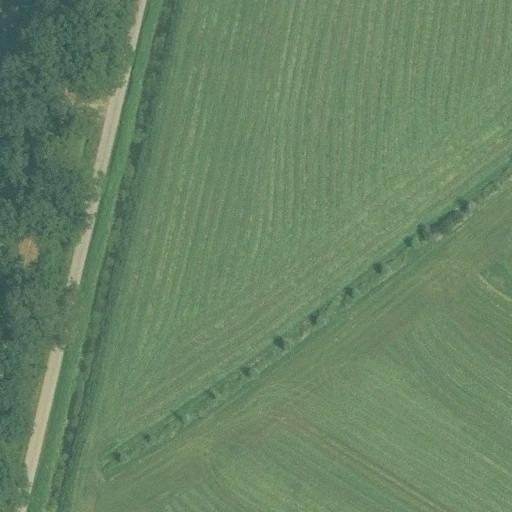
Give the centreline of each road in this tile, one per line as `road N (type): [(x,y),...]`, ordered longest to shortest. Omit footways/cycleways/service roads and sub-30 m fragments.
road 1 (unclassified): [(19,511),(139,0)]
road 2 (track): [(84,0),(0,367)]
